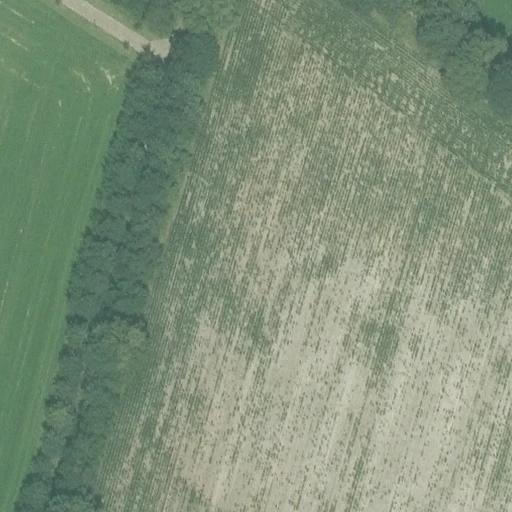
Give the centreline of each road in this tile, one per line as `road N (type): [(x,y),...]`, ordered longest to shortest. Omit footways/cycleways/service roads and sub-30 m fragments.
road 1 (track): [(173,45),(52,511)]
road 2 (track): [(396,0),(511,82)]
